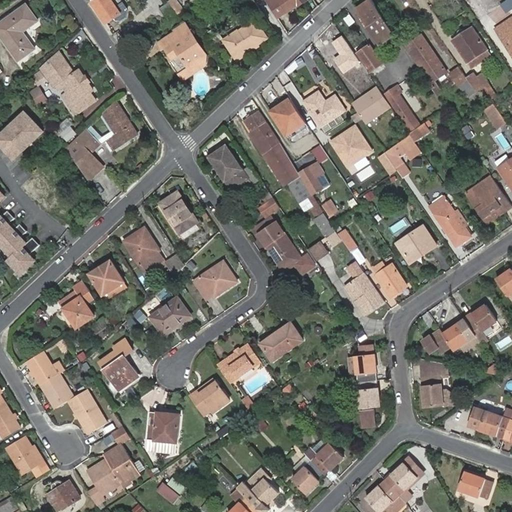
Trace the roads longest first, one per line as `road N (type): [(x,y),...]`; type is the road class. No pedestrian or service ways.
road 1 (residential): [(180,153),(267,283),(173,371)]
road 2 (residential): [(0,323),(180,153)]
road 3 (residential): [(511,242),(398,318),(406,429)]
road 4 (residential): [(180,153),(342,0)]
road 5 (residential): [(76,0),(180,153)]
